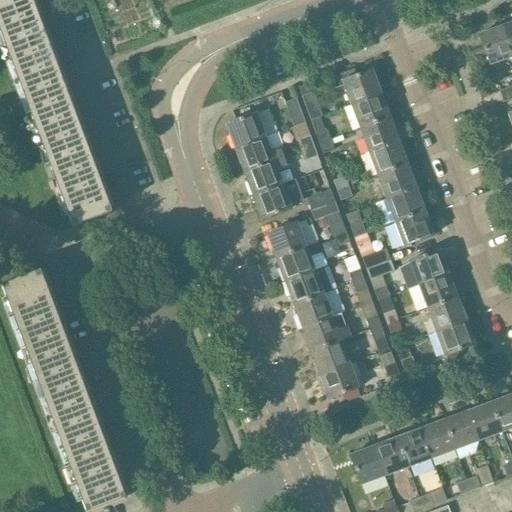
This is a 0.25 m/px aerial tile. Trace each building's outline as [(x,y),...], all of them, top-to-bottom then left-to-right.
[(30,0),(0,0),(0,37),(72,229),(111,214),(30,0)] [(511,53),(511,23),(502,27),(511,53)] [(490,66),(511,57),(511,53),(502,27),(479,36),(490,66)] [(344,86),(351,106),(381,95),(372,72),(356,77),(354,70),(330,78),(334,89),(344,86)] [(511,78),(504,81),(507,89),(500,92),(504,103),(511,100),(511,78)] [(322,117),(313,93),(302,98),(311,122),(322,117)] [(351,106),(360,130),(389,119),(381,95),(351,106)] [(285,104),(294,128),(305,123),(297,100),(285,104)] [(226,126),(235,150),(265,139),(256,115),(226,126)] [(360,130),(369,153),(398,142),(389,119),(360,130)] [(316,135),(319,145),(331,141),(327,131),(316,135)] [(284,159),(280,150),(275,135),(265,139),(235,150),(244,174),(284,159)] [(299,141),(303,152),(314,147),(311,137),(299,141)] [(335,151),(331,141),(319,145),(323,155),(335,151)] [(369,153),(378,177),(407,166),(398,142),(369,153)] [(303,152),(307,162),(318,157),(314,147),(303,152)] [(244,174),(253,197),(282,186),(277,172),(287,168),(284,159),(244,174)] [(378,177),(387,200),(416,190),(407,166),(378,177)] [(333,182),(337,192),(349,188),(345,177),(333,182)] [(282,186),(253,197),(262,221),(291,210),(290,206),(302,201),(299,191),(286,196),(282,186)] [(352,198),(349,188),(337,192),(341,202),(352,198)] [(387,200),(395,224),(425,213),(416,190),(387,200)] [(306,200),(310,211),(335,202),(331,191),(306,200)] [(310,211),(315,223),(339,214),(335,202),(310,211)] [(434,237),(425,213),(395,224),(404,248),(434,237)] [(339,214),(326,219),(332,237),(346,232),(339,214)] [(366,235),(362,224),(351,228),(355,239),(366,235)] [(267,236),(276,260),(306,249),(297,225),(267,236)] [(335,238),(339,249),(350,245),(346,234),(335,238)] [(276,260),(285,284),(314,273),(308,256),(320,252),(317,245),(306,249),(276,260)] [(390,261),(386,250),(362,259),(366,270),(390,261)] [(410,263),(419,287),(448,276),(454,274),(449,260),(443,262),(439,252),(410,263)] [(166,271),(161,258),(147,263),(152,276),(166,271)] [(395,273),(390,261),(366,270),(370,282),(395,273)] [(349,275),(352,285),(364,281),(360,271),(349,275)] [(84,511),(91,511),(124,500),(39,272),(0,286),(84,511)] [(285,284),(293,307),(323,296),(314,273),(285,284)] [(457,299),(448,276),(419,287),(428,310),(457,299)] [(352,285),(356,295),(368,291),(364,281),(352,285)] [(387,299),(384,291),(375,294),(378,302),(387,299)] [(332,320),(323,296),(293,307),(302,331),(332,320)] [(457,299),(428,310),(436,334),(466,323),(457,299)] [(383,316),(387,326),(398,321),(394,311),(383,316)] [(339,317),(332,320),(302,331),(311,354),(341,343),(348,340),(339,317)] [(366,322),(370,332),(381,328),(378,318),(366,322)] [(402,331),(398,321),(387,326),(390,336),(402,331)] [(449,366),(467,359),(464,351),(475,347),(466,323),(436,334),(449,366)] [(370,332),(373,342),(385,338),(381,328),(370,332)] [(311,354),(320,378),(349,367),(341,343),(311,354)] [(412,358),(400,363),(407,381),(419,377),(412,358)] [(383,369),(387,379),(399,375),(395,365),(383,369)] [(358,390),(349,367),(320,378),(328,401),(358,390)] [(501,434),(511,429),(511,396),(490,404),(501,434)] [(478,442),(501,434),(490,404),(467,413),(478,442)] [(444,421),(455,451),(478,442),(467,413),(444,421)] [(431,460),(455,451),(444,421),(420,430),(431,460)] [(397,439),(408,469),(431,460),(420,430),(397,439)] [(384,478),(408,469),(397,439),(373,448),(384,478)] [(361,487),(384,478),(373,448),(349,457),(361,487)] [(511,464),(503,468),(507,480),(511,477),(511,464)] [(480,489),(476,478),(466,481),(470,493),(480,489)] [(460,497),(470,493),(466,481),(456,485),(460,497)] [(432,507),(428,495),(419,499),(423,510),(432,507)] [(412,511),(417,511),(423,510),(419,499),(409,502),(412,511)] [(397,511),(395,507),(393,502),(383,506),(385,511),(382,511),(397,511)]
